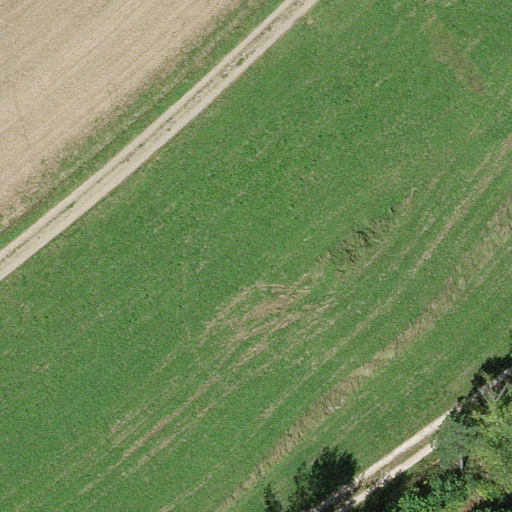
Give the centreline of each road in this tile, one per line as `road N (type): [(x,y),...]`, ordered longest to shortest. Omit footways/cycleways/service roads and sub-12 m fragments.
road 1 (track): [(299,0),(0,259)]
road 2 (track): [(311,511),(511,373)]
